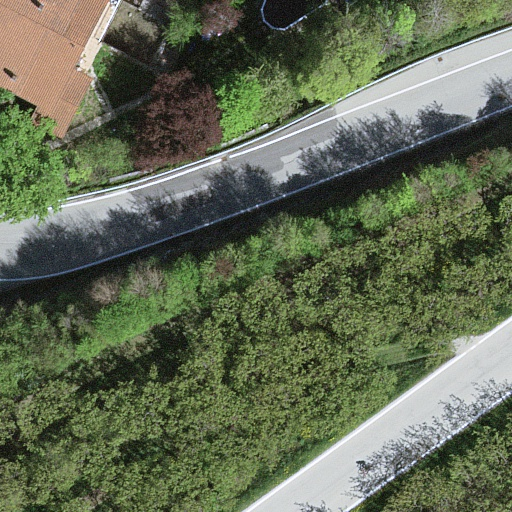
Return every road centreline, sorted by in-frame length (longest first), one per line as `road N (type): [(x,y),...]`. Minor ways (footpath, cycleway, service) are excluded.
road 1 (unclassified): [(511,78),(126,223),(0,246)]
road 2 (unclassified): [(297,511),(511,354)]
